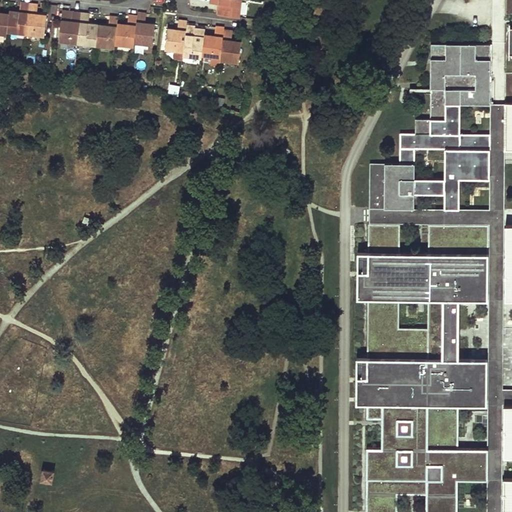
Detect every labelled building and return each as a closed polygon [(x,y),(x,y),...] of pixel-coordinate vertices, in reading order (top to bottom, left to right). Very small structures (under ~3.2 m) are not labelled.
[(238,16),(239,0),(209,0),(209,3),(216,4),(219,4),(218,14),(238,16)] [(25,33),(28,3),(20,2),(19,6),(19,12),(9,11),(9,14),(6,31),(25,33)] [(37,6),(37,5),(28,3),(25,33),(44,35),(46,15),(36,14),(37,6)] [(70,21),(71,12),(68,12),(61,11),(60,20),(70,21)] [(6,31),(9,14),(0,12),(0,32),(6,34),(6,31)] [(77,43),(80,13),(71,12),(70,21),(60,20),(58,40),(77,43)] [(144,23),(145,13),(137,12),(137,16),(133,42),(152,44),(154,24),(144,23)] [(95,45),(97,24),(88,23),(89,15),(89,14),(80,13),(77,43),(95,45)] [(133,42),(137,16),(128,15),(126,25),(117,24),(114,44),(133,46),(133,42)] [(117,24),(117,18),(108,16),(109,17),(107,26),(97,24),(95,45),(114,47),(114,44),(117,24)] [(185,25),(186,21),(177,20),(176,29),(167,29),(164,49),(182,51),(185,25)] [(201,55),(203,37),(203,34),(204,29),(196,28),(196,31),(194,31),(194,27),(194,26),(185,25),(182,51),(182,55),(201,57),(201,55)] [(223,30),(223,27),(215,26),(214,29),(213,36),(203,34),(203,37),(201,55),(219,57),(223,30)] [(230,40),(231,31),(223,30),(219,57),(219,59),(238,61),(240,41),(230,40)] [(414,134),(399,133),(399,163),(369,163),(368,208),(388,208),(402,208),(413,208),(414,194),(444,194),(444,209),(459,209),(459,179),(489,180),(489,163),(489,158),(489,153),(489,134),(459,134),(459,104),(489,104),(489,80),(489,44),(430,44),(429,119),(414,119),(414,134)] [(209,66),(208,83),(215,83),(216,67),(209,66)] [(178,93),(179,84),(170,84),(169,92),(178,93)] [(291,148),(284,142),(277,150),(284,156),(287,153),(291,148)] [(381,419),(381,424),(381,448),(366,448),(364,511),(457,511),(458,480),(486,480),(487,448),(458,448),(458,406),(487,406),(487,393),(487,359),(459,359),(459,301),(488,301),(488,224),(428,224),(428,253),(399,253),(399,224),(367,224),(367,251),(356,251),(356,275),(356,298),(367,298),(366,356),(355,356),(355,403),(366,404),(366,419),(381,419)] [(511,262),(504,262),(503,300),(511,299),(511,262)] [(511,404),(502,405),(502,458),(511,458),(511,404)] [(52,482),(54,471),(43,469),(41,480),(52,482)] [(502,507),(502,511),(511,511),(511,478),(502,479),(502,507)]
